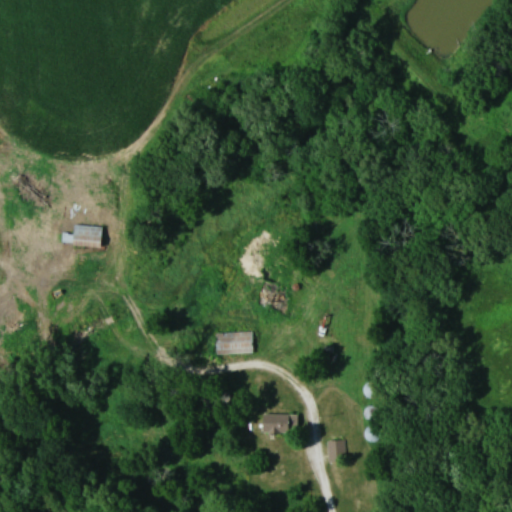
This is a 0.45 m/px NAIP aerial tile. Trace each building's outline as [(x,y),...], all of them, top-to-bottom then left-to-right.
[(57,243),(95,245),(96,224),(67,223),(67,232),(58,231),(57,243)] [(251,292),(251,316),(289,317),(289,293),(251,292)] [(217,330),(217,352),(249,352),(249,330),(217,330)] [(295,414),(260,414),(260,431),(295,431),(295,414)] [(324,439),(324,461),(343,461),(343,439),(324,439)]
